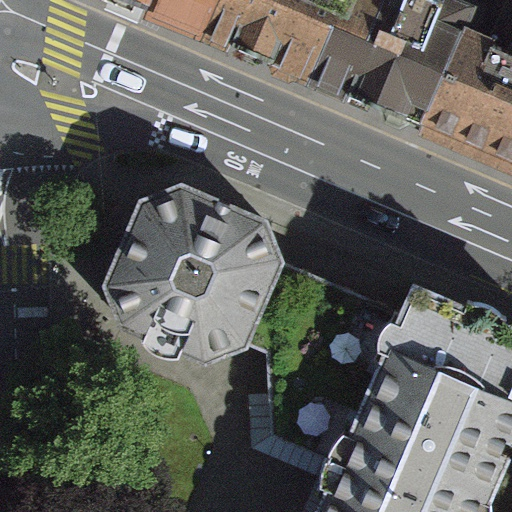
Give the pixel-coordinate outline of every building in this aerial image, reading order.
[(128,0),(201,29),(213,0),(128,0)] [(213,0),(201,29),(257,52),(357,93),(424,121),(470,11),(474,0),(213,0)] [(511,28),(470,11),(424,121),(483,146),(511,157),(511,28)] [(176,172),(139,187),(106,273),(120,318),(204,350),(243,336),(276,258),(280,245),(265,206),(218,188),(176,172)] [(302,269),(276,258),(243,336),(270,347),(352,382),(385,303),(302,269)] [(488,511),(511,457),(511,322),(396,275),(385,303),(352,382),(298,511),(488,511)]
